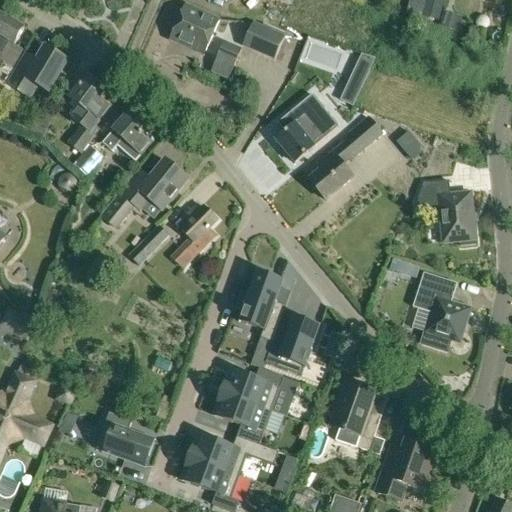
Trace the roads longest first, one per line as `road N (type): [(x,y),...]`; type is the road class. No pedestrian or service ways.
road 1 (residential): [(477,443),(498,320),(500,210),(490,143),(511,61)]
road 2 (residential): [(263,212),(102,53),(27,0)]
road 3 (residential): [(477,443),(263,212)]
road 4 (residential): [(263,212),(166,479)]
